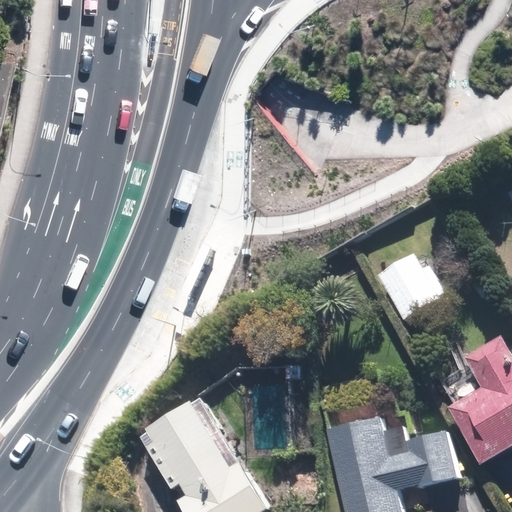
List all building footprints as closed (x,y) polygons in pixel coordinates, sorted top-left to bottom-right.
[(511,174),(501,179),(511,201),(511,174)] [(215,252),(191,302),(199,306),(223,256),(215,252)] [(415,256),(379,277),(405,322),(441,301),(439,298),(446,294),(430,268),(424,272),(415,256)] [(481,274),(463,283),(473,304),(491,295),(481,274)] [(485,467),(511,452),(511,352),(505,341),(469,362),(486,392),(453,411),(485,467)] [(283,450),(284,381),(253,381),(252,449),(283,450)] [(272,511),(206,403),(196,408),(193,404),(150,431),(153,435),(143,441),(175,493),(184,488),(190,498),(181,503),(185,511),(272,511)] [(383,419),(328,431),(347,511),(404,511),(400,493),(461,479),(450,433),(410,442),(406,427),(386,432),(383,419)]
